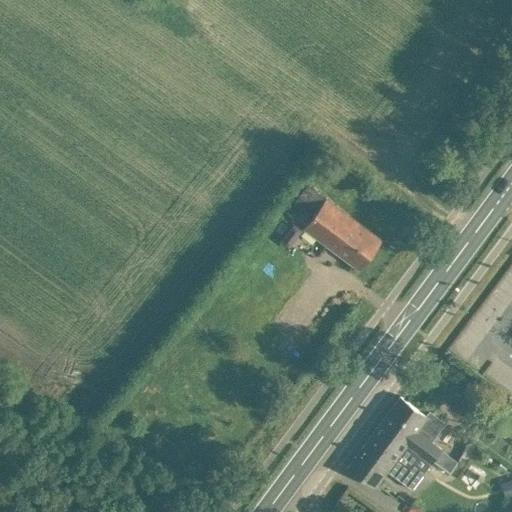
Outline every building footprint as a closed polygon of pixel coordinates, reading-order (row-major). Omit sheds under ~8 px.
[(307,184),(286,211),(305,226),(326,198),(307,184)] [(380,239),(364,227),(326,198),(305,226),(304,227),(359,268),(380,239)] [(400,395),(373,432),(402,453),(410,444),(419,451),(432,461),(441,448),(431,440),(445,422),(430,411),(427,415),(416,407),(408,401),(400,395)] [(373,432),(348,466),(356,472),(364,478),(375,486),(387,470),(398,478),(399,477),(409,464),(423,474),(432,461),(419,451),(410,444),(402,453),(373,432)] [(511,478),(501,482),(506,498),(511,495),(511,478)]
